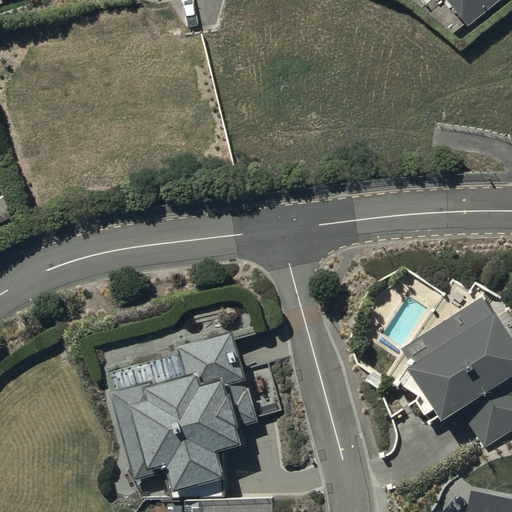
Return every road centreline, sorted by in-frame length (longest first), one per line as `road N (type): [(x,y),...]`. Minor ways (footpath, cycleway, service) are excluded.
road 1 (residential): [(0,297),(98,253),(286,226)]
road 2 (residential): [(286,226),(349,511)]
road 3 (residential): [(286,226),(511,207)]
